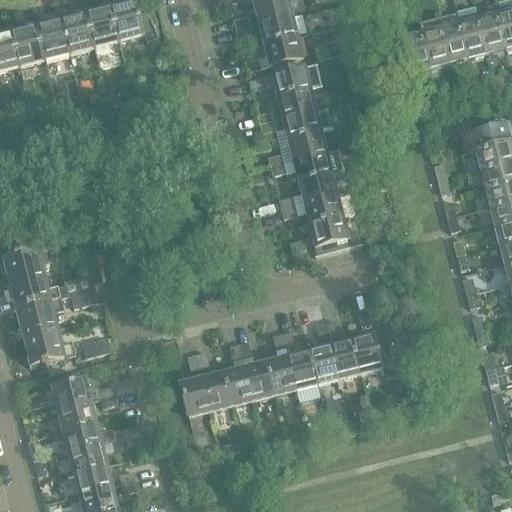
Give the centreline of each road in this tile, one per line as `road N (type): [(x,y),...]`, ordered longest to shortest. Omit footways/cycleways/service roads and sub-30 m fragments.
road 1 (residential): [(0,239),(224,180)]
road 2 (residential): [(224,180),(178,0)]
road 3 (residential): [(174,511),(127,332)]
road 4 (residential): [(127,332),(252,302)]
road 5 (residential): [(252,302),(374,270)]
road 6 (residential): [(252,302),(224,180)]
